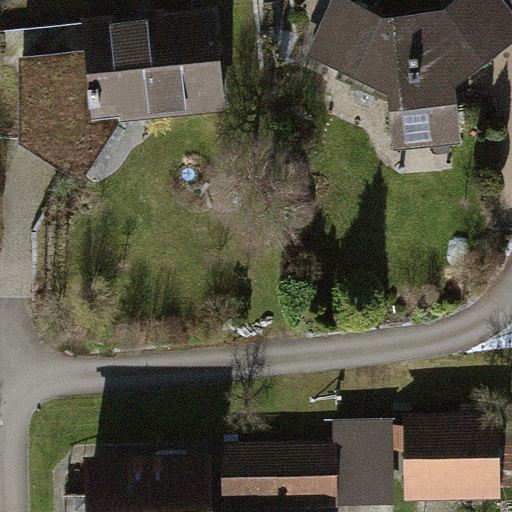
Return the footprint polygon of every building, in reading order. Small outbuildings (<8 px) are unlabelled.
[(410,11),(377,0),(349,0),(326,65),(419,106),(415,148),(484,144),(481,75),(511,56),(511,0),(479,0),(473,5),(410,11)] [(144,116),(251,111),(247,4),(105,10),(106,25),(34,28),(41,137),(105,179),(144,116)] [(427,473),(428,500),(511,498),(511,413),(425,415),(425,426),(359,428),(359,445),(360,475),(427,473)] [(359,445),(240,448),(241,510),(361,507),(360,475),(359,445)] [(240,448),(112,451),(113,511),(241,511),(241,510),(240,448)]
